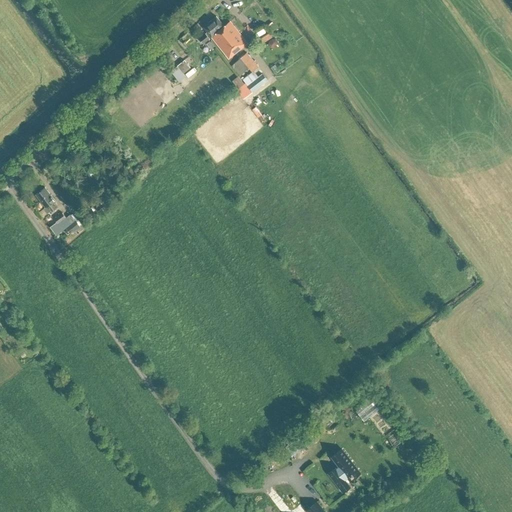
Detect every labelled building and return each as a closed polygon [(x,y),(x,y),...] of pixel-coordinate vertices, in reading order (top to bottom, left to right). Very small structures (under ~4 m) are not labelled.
[(211,36),(224,26),(216,16),(208,23),(203,27),(207,31),(199,38),(203,43),(211,36)] [(224,26),(211,36),(228,58),(247,43),(230,21),(224,26)] [(188,59),(195,69),(190,73),(193,77),(207,66),(197,52),(188,59)] [(247,52),(232,65),(240,75),(249,67),(252,71),(251,72),(243,79),(248,85),(247,85),(252,92),(267,80),(262,73),(257,77),(253,71),(259,66),(247,52)] [(184,73),(191,67),(184,60),(177,65),(184,73)] [(256,107),(252,110),(258,117),(262,114),(256,107)] [(52,209),(57,206),(53,201),(55,200),(45,187),(36,194),(46,207),(49,205),(52,209)] [(70,233),(80,226),(76,220),(71,224),(62,212),(54,218),(63,229),(66,227),(70,233)] [(324,432),(313,441),(317,446),(328,437),(324,432)] [(336,467),(328,473),(341,489),(342,491),(350,485),(348,483),(345,479),(347,477),(348,478),(351,475),(352,476),(354,474),(353,474),(358,470),(341,448),(331,456),(339,466),(336,468),(336,467)] [(307,510),(308,511),(325,511),(317,501),(307,510)]
